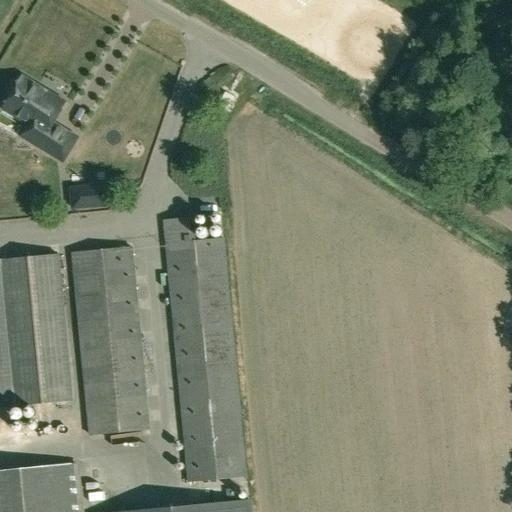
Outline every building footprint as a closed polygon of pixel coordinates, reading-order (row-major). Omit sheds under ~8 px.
[(11,93),(2,107),(28,123),(21,135),(62,160),(75,137),(51,123),(64,102),(21,77),(18,81),(13,82),(10,88),(11,93)] [(71,186),(73,208),(109,205),(107,183),(71,186)] [(164,221),(167,243),(189,481),(247,476),(224,238),(196,241),(194,218),(164,221)] [(133,247),(73,252),(90,434),(150,428),(133,247)] [(58,254),(2,260),(18,405),(73,400),(58,254)] [(0,406),(16,405),(2,260),(0,259),(0,406)] [(0,473),(0,511),(83,511),(79,466),(0,473)] [(254,511),(253,499),(114,511),(254,511)]
